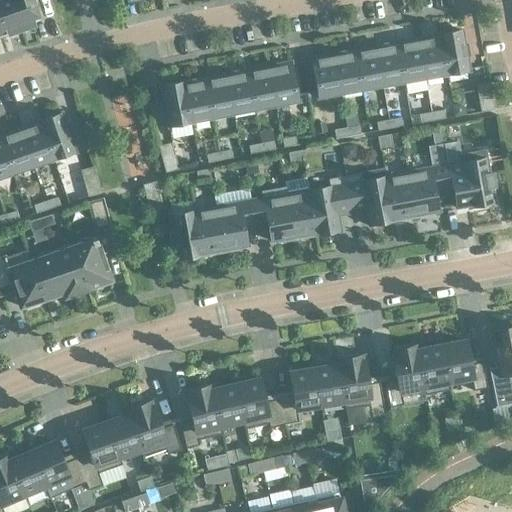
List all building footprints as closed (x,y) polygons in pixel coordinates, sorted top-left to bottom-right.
[(21,31),(10,0),(0,0),(0,35),(0,37),(8,34),(8,35),(21,31)] [(10,0),(21,31),(33,27),(32,21),(41,18),(35,2),(36,2),(35,0),(10,0)] [(439,35),(446,76),(469,72),(466,57),(469,57),(467,45),(464,45),(461,31),(439,35)] [(418,40),(425,78),(445,75),(445,76),(446,76),(439,35),(438,35),(438,36),(418,40)] [(425,78),(418,40),(397,44),(404,82),(425,78)] [(404,82),(397,44),(375,48),(382,86),(404,82)] [(382,86),(375,48),(354,51),(361,90),(382,86)] [(361,90),(354,51),(333,55),(340,94),(361,90)] [(340,94),(333,55),(311,59),(318,98),(340,94)] [(268,67),(276,106),(298,102),(290,63),(268,67)] [(247,71),(254,110),(276,106),(268,67),(247,71)] [(226,75),(233,114),(254,110),(247,71),(226,75)] [(204,80),(212,118),(233,114),(226,75),(204,80)] [(212,118),(204,80),(184,84),(184,82),(183,83),(191,124),(192,123),(192,122),(212,118)] [(191,124),(183,83),(161,87),(163,101),(161,102),(163,114),(166,113),(169,128),(191,124)] [(476,87),(481,113),(494,110),(489,85),(476,87)] [(454,118),(467,115),(465,107),(459,104),(452,106),(454,118)] [(431,113),(433,121),(445,119),(443,111),(431,113)] [(433,121),(431,113),(419,115),(420,124),(433,121)] [(40,122),(54,161),(75,153),(70,140),(73,139),(69,127),(66,128),(61,114),(40,122)] [(389,121),(390,129),(402,127),(401,118),(389,121)] [(390,129),(389,121),(376,123),(378,131),(390,129)] [(20,130),(33,167),(52,160),(52,161),(54,161),(40,122),(39,122),(39,123),(20,130)] [(346,128),(348,137),(360,135),(358,126),(346,128)] [(348,137),(346,128),(334,130),(335,139),(348,137)] [(33,167),(20,130),(0,136),(0,138),(12,174),(33,167)] [(392,147),(392,144),(390,135),(377,137),(379,149),(392,147)] [(282,140),(284,148),(296,146),(295,137),(282,140)] [(0,178),(12,174),(0,138),(0,178)] [(261,144),(262,153),(275,150),(273,142),(261,144)] [(178,170),(171,144),(158,148),(165,173),(178,170)] [(262,153),(261,144),(248,147),(250,155),(262,153)] [(351,158),(356,151),(355,145),(342,147),(344,160),(351,158)] [(218,153),(220,161),(232,159),(231,150),(218,153)] [(303,159),(301,151),(288,153),(290,162),(303,159)] [(448,166),(452,189),(455,208),(468,205),(469,208),(494,204),(491,188),(495,187),(492,174),(488,175),(484,152),(460,156),(461,163),(448,166)] [(220,161),(218,153),(206,155),(208,164),(220,161)] [(452,189),(448,166),(426,170),(423,155),(404,159),(407,173),(415,218),(430,215),(430,212),(438,211),(435,192),(452,189)] [(88,197),(100,194),(94,169),(81,172),(88,197)] [(210,178),(209,169),(196,172),(198,180),(210,178)] [(392,222),(383,170),(345,177),(351,213),(366,210),(369,226),(392,222)] [(383,170),(392,222),(394,222),(393,219),(399,218),(399,221),(415,218),(407,173),(385,177),(384,170),(383,170)] [(308,191),(316,236),(340,232),(337,216),(341,215),(351,213),(345,177),(328,180),(330,187),(308,191)] [(162,207),(155,182),(142,185),(149,210),(162,207)] [(294,240),(284,188),(261,192),(262,199),(251,201),(255,225),(266,223),(270,241),(278,240),(278,243),(294,240)] [(316,236),(308,191),(287,195),(285,188),(284,188),(294,240),(309,237),(309,234),(315,233),(315,236),(316,236)] [(45,202),(48,210),(60,206),(57,198),(45,202)] [(102,200),(88,204),(96,231),(109,227),(102,200)] [(255,225),(251,201),(216,208),(224,253),(239,250),(239,247),(247,245),(243,227),(255,225)] [(48,210),(45,202),(33,206),(36,214),(48,210)] [(224,253),(216,208),(193,212),(201,257),(202,256),(202,254),(208,252),(208,255),(224,253)] [(4,215),(7,224),(19,220),(16,212),(4,215)] [(201,257),(193,212),(170,216),(173,232),(169,233),(171,246),(175,245),(178,261),(201,257)] [(39,219),(42,228),(54,224),(51,216),(39,219)] [(42,228),(39,219),(28,223),(31,232),(42,228)] [(72,244),(87,290),(89,289),(88,288),(110,281),(94,236),(72,244)] [(87,290),(72,244),(50,251),(66,297),(87,290)] [(43,300),(26,251),(5,258),(4,257),(0,258),(0,289),(12,284),(20,307),(29,304),(30,307),(43,303),(42,300),(43,300)] [(66,297),(50,251),(30,259),(27,251),(26,251),(43,300),(50,297),(51,300),(65,295),(65,297),(66,297)] [(498,361),(499,365),(487,368),(495,408),(511,404),(511,380),(511,374),(511,327),(492,332),(495,349),(493,349),(496,361),(498,361)] [(441,347),(449,391),(450,391),(449,383),(471,378),(474,391),(487,389),(482,363),(470,365),(465,342),(441,347)] [(425,395),(416,347),(391,352),(397,380),(384,382),(389,408),(403,405),(400,392),(423,388),(425,396),(425,395)] [(416,347),(425,395),(449,391),(441,347),(418,351),(417,347),(416,347)] [(337,361),(345,410),(369,406),(371,419),(385,417),(380,383),(367,385),(362,357),(337,361)] [(314,369),(320,406),(343,402),(345,410),(337,361),(336,361),(337,366),(314,369)] [(279,400),(284,425),(299,423),(297,410),(320,406),(314,369),(290,374),(294,397),(279,400)] [(234,386),(245,429),(268,424),(270,429),(284,425),(279,400),(264,403),(259,380),(234,386)] [(210,387),(222,435),(221,427),(242,422),(244,430),(245,429),(234,386),(212,391),(211,386),(210,387)] [(222,435),(210,387),(186,393),(192,420),(180,423),(186,449),(199,446),(198,441),(222,435)] [(127,411),(143,458),(166,450),(168,455),(181,450),(173,425),(160,430),(151,403),(127,411)] [(106,423),(121,466),(122,465),(119,458),(140,451),(143,458),(127,411),(126,411),(128,416),(106,423)] [(444,419),(447,433),(458,431),(455,417),(444,419)] [(76,459),(89,491),(102,486),(98,474),(121,466),(106,423),(83,431),(90,454),(76,459)] [(325,431),(327,442),(340,440),(338,429),(325,431)] [(30,453),(45,486),(67,477),(72,489),(85,483),(88,491),(89,491),(76,459),(63,465),(53,443),(30,453)] [(237,461),(251,458),(248,447),(235,450),(237,461)] [(305,452),(307,463),(320,460),(318,449),(305,452)] [(307,463),(305,452),(292,454),(294,465),(307,463)] [(6,458),(23,496),(45,486),(30,453),(9,462),(7,457),(6,458)] [(23,496),(6,458),(0,460),(0,511),(3,511),(1,505),(23,496)] [(260,462),(262,473),(275,469),(272,459),(260,462)] [(262,473),(260,462),(247,465),(249,476),(262,473)] [(215,472),(218,483),(230,480),(228,469),(215,472)] [(397,477),(396,470),(359,476),(364,509),(369,508),(397,477)] [(218,483),(215,472),(202,476),(205,486),(218,483)] [(150,477),(137,482),(140,492),(153,488),(150,477)] [(315,498),(317,511),(342,511),(338,493),(315,498)] [(133,498),(137,509),(149,504),(146,494),(133,498)] [(127,511),(137,509),(133,498),(121,502),(124,511),(127,511)] [(293,504),(294,511),(317,511),(315,498),(293,504)]
